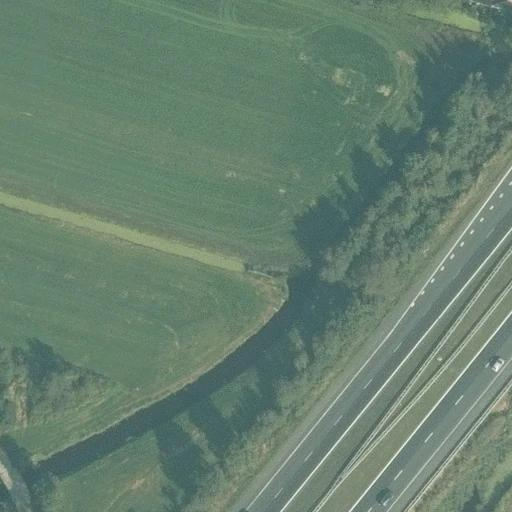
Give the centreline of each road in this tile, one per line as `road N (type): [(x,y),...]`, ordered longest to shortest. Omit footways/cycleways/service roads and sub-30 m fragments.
road 1 (motorway): [(511,204),(262,511)]
road 2 (motorway): [(362,511),(511,328)]
